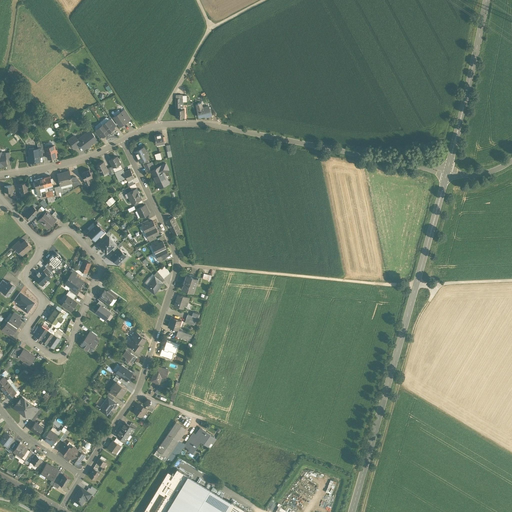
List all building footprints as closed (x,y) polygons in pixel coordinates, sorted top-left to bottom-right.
[(179,109),(179,98),(175,98),(176,109),(175,109),(176,117),(184,117),(184,109),(179,109)] [(216,114),(210,103),(208,103),(208,106),(209,106),(209,108),(210,108),(211,115),(216,114)] [(203,107),(196,109),(198,117),(204,116),(205,117),(211,115),(210,108),(209,108),(209,106),(208,106),(203,107)] [(130,119),(124,110),(121,112),(127,121),(130,119)] [(121,112),(114,116),(120,126),(127,121),(121,112)] [(109,120),(108,120),(103,124),(108,132),(114,128),(114,127),(109,120)] [(103,124),(97,129),(102,136),(103,137),(108,132),(103,124)] [(45,128),(51,135),(55,132),(49,125),(45,128)] [(77,140),(80,144),(84,149),(87,147),(89,147),(90,146),(91,144),(93,142),(94,142),(97,140),(90,130),(77,140)] [(162,134),(154,136),(156,145),(164,143),(164,141),(165,141),(164,137),(163,137),(162,134)] [(74,136),(69,140),(75,148),(80,144),(77,140),(74,136)] [(54,146),(46,148),(48,158),(56,156),(56,153),(57,152),(56,151),(55,150),(54,146)] [(145,154),(142,148),(135,151),(140,162),(142,161),(147,158),(149,158),(146,153),(145,154)] [(34,151),(29,152),(30,162),(31,162),(32,163),(34,163),(34,161),(39,161),(38,157),(39,157),(39,156),(38,149),(34,150),(34,151)] [(117,156),(109,160),(112,166),(113,168),(115,167),(120,164),(117,156)] [(104,162),(96,165),(100,174),(108,171),(107,168),(104,162)] [(149,163),(144,164),(147,171),(154,168),(151,162),(149,163)] [(162,165),(152,169),(155,175),(153,176),(158,188),(166,184),(163,179),(166,177),(163,172),(165,171),(162,165)] [(122,169),(115,172),(115,173),(119,180),(126,177),(124,172),(122,169)] [(124,172),(126,177),(129,183),(132,181),(131,179),(134,178),(130,169),(124,172)] [(89,170),(82,173),(85,180),(88,179),(92,177),(91,175),(93,174),(92,172),(90,172),(89,170)] [(69,171),(58,174),(61,186),(72,183),(71,178),(69,171)] [(50,176),(42,178),(44,187),(52,185),(52,183),(53,183),(52,178),(51,179),(50,176)] [(82,184),(76,177),(71,178),(72,183),(73,186),(82,184)] [(42,178),(34,180),(35,183),(33,183),(34,186),(36,186),(36,189),(44,187),(42,178)] [(27,182),(19,183),(20,192),(28,190),(27,182)] [(136,189),(128,193),(130,197),(129,197),(132,203),(134,202),(141,199),(140,196),(140,195),(138,193),(139,193),(138,193),(136,189)] [(107,201),(110,206),(117,200),(113,196),(107,201)] [(105,206),(97,197),(95,199),(103,209),(105,207),(105,206)] [(138,208),(137,208),(141,217),(149,213),(145,204),(144,205),(138,208)] [(33,206),(25,214),(31,219),(35,215),(38,211),(37,211),(33,206)] [(182,209),(172,214),(174,218),(183,214),(182,209)] [(46,211),(43,215),(44,216),(41,219),(44,222),(43,224),(48,228),(55,220),(56,219),(51,215),(46,211)] [(55,211),(51,215),(56,219),(55,220),(56,221),(60,216),(55,211)] [(172,217),(167,220),(168,224),(169,228),(170,227),(174,235),(180,232),(172,217)] [(149,223),(143,226),(146,232),(155,227),(152,221),(148,223),(149,223)] [(89,230),(88,232),(95,240),(99,236),(104,231),(100,226),(99,226),(96,224),(95,225),(89,230)] [(155,227),(146,232),(148,238),(154,235),(155,235),(158,233),(155,227)] [(106,233),(101,238),(104,241),(109,236),(111,235),(108,232),(106,233)] [(116,243),(109,236),(104,241),(100,245),(102,247),(101,248),(104,250),(107,252),(111,248),(116,244),(116,243)] [(31,247),(25,240),(21,244),(17,248),(22,254),(31,247)] [(18,241),(12,247),(15,250),(17,248),(21,244),(18,241)] [(159,244),(153,247),(156,253),(165,248),(162,242),(158,243),(159,244)] [(165,248),(156,253),(158,259),(164,256),(165,256),(168,254),(165,248)] [(125,255),(119,249),(115,252),(111,257),(117,263),(120,260),(125,255)] [(56,253),(53,256),(53,255),(50,258),(50,259),(48,262),(55,269),(63,260),(56,253)] [(125,255),(120,260),(123,263),(129,257),(126,254),(125,255)] [(80,269),(84,271),(87,272),(90,263),(84,260),(82,264),(80,269)] [(55,269),(48,262),(45,266),(46,267),(51,272),(55,269)] [(16,266),(13,271),(19,274),(22,269),(16,266)] [(157,271),(163,278),(169,273),(164,266),(157,271)] [(43,271),(49,277),(52,274),(51,272),(46,267),(43,271)] [(77,268),(75,271),(77,272),(83,276),(84,271),(80,269),(77,268)] [(35,277),(43,285),(50,278),(49,277),(43,271),(42,270),(39,272),(37,274),(35,277)] [(155,276),(156,278),(162,282),(165,280),(163,278),(157,271),(153,276),(155,276)] [(75,275),(72,273),(65,283),(71,288),(76,291),(77,291),(84,281),(75,275)] [(197,277),(186,274),(181,289),(193,293),(195,287),(194,286),(197,277)] [(155,276),(146,287),(154,294),(163,283),(162,282),(156,278),(155,276)] [(8,283),(2,291),(9,295),(15,286),(12,283),(10,282),(9,281),(7,283),(8,283)] [(108,292),(105,289),(100,296),(104,300),(109,303),(113,297),(114,296),(108,292)] [(69,290),(66,295),(68,297),(68,296),(73,300),(76,295),(69,290)] [(118,295),(110,290),(108,292),(114,296),(113,297),(115,298),(118,295)] [(20,292),(14,300),(18,303),(23,295),(20,292)] [(189,297),(178,294),(174,306),(183,309),(185,302),(187,302),(189,297)] [(28,298),(27,298),(25,297),(25,296),(23,295),(18,303),(21,305),(19,306),(27,312),(34,303),(28,298)] [(68,297),(62,305),(71,310),(76,302),(73,300),(68,296),(68,297)] [(100,307),(96,312),(106,319),(110,312),(105,308),(101,305),(100,307)] [(55,308),(48,318),(54,322),(56,324),(58,320),(60,322),(63,318),(61,316),(63,314),(64,313),(60,311),(55,308)] [(13,316),(12,315),(8,321),(17,327),(21,321),(19,320),(13,316)] [(181,321),(171,317),(168,327),(178,330),(180,325),(178,325),(180,321),(181,321)] [(70,320),(66,334),(71,336),(75,321),(70,320)] [(17,327),(8,321),(4,327),(5,328),(10,332),(13,333),(17,327)] [(42,326),(35,335),(41,339),(48,330),(42,326)] [(48,330),(41,339),(47,343),(54,334),(48,330)] [(178,330),(176,336),(190,341),(192,335),(178,330)] [(146,339),(135,331),(131,337),(133,338),(128,344),(133,348),(139,352),(143,346),(141,345),(146,339)] [(54,334),(47,343),(53,348),(60,339),(54,334)] [(88,335),(84,341),(83,341),(81,344),(84,347),(84,348),(87,350),(88,350),(90,347),(92,348),(97,342),(89,336),(88,335)] [(177,345),(166,341),(164,346),(163,346),(160,354),(165,356),(165,357),(171,359),(171,358),(172,358),(173,356),(172,356),(172,355),(167,353),(168,350),(174,352),(177,345)] [(17,347),(12,355),(14,357),(20,349),(17,347)] [(20,349),(14,357),(17,359),(18,357),(23,350),(20,349)] [(35,357),(23,349),(23,350),(18,357),(29,365),(35,357)] [(130,353),(127,351),(121,358),(129,363),(128,364),(129,364),(130,364),(131,365),(135,360),(137,358),(130,353)] [(127,381),(132,373),(121,365),(115,372),(122,377),(127,381)] [(157,366),(155,373),(154,372),(151,381),(159,384),(161,377),(165,379),(168,370),(157,366)] [(1,378),(0,379),(0,386),(3,390),(10,384),(4,377),(4,376),(1,378)] [(120,380),(115,377),(113,379),(117,382),(122,385),(123,383),(120,380)] [(127,381),(122,377),(120,380),(123,383),(127,385),(129,382),(127,381)] [(18,390),(12,382),(10,384),(15,392),(18,390)] [(122,385),(117,382),(118,383),(112,391),(111,390),(110,391),(121,398),(127,389),(122,385)] [(10,384),(3,390),(9,398),(13,394),(16,392),(15,392),(10,384)] [(69,393),(57,385),(55,388),(67,397),(69,393)] [(30,403),(22,396),(14,407),(28,417),(29,416),(36,407),(30,403)] [(107,397),(98,409),(107,415),(116,403),(112,400),(108,397),(107,397)] [(84,409),(71,400),(64,410),(70,414),(73,409),(80,414),(84,409)] [(145,408),(141,405),(140,406),(137,404),(136,405),(137,406),(134,411),(141,416),(143,413),(144,414),(147,410),(147,409),(145,408)] [(154,409),(147,404),(145,408),(147,409),(147,410),(152,413),(154,409)] [(36,407),(29,416),(32,418),(39,409),(36,407)] [(32,418),(31,419),(34,421),(42,411),(39,409),(32,418)] [(43,428),(35,422),(30,429),(38,434),(43,428)] [(129,425),(125,422),(121,428),(129,434),(133,428),(134,428),(129,425)] [(176,422),(154,454),(165,462),(168,457),(171,459),(176,451),(179,453),(185,445),(179,440),(186,429),(176,422)] [(129,434),(121,428),(116,434),(121,438),(125,440),(129,434)] [(195,435),(189,444),(192,446),(193,445),(195,446),(200,440),(208,445),(213,437),(206,432),(200,428),(195,435)] [(61,430),(58,435),(55,439),(58,441),(60,439),(64,433),(61,430)] [(69,432),(66,430),(64,433),(60,439),(63,441),(69,432)] [(49,431),(44,438),(52,444),(55,439),(58,435),(53,431),(52,433),(49,431)] [(8,433),(6,432),(0,439),(0,440),(8,446),(13,438),(14,438),(10,435),(10,434),(9,433),(8,433)] [(193,433),(186,443),(189,444),(195,435),(193,433)] [(94,441),(87,436),(84,439),(91,444),(94,441)] [(114,441),(113,440),(108,448),(116,453),(121,445),(114,441)] [(28,448),(20,442),(13,451),(17,454),(18,453),(22,455),(21,456),(21,457),(23,455),(28,448)] [(72,448),(64,442),(61,446),(62,446),(60,450),(71,458),(78,449),(74,446),(72,448)] [(78,449),(71,458),(79,463),(85,454),(78,449)] [(34,453),(30,450),(26,457),(29,460),(34,453)] [(42,459),(34,453),(29,460),(38,466),(42,459)] [(106,462),(100,458),(97,463),(103,467),(106,462)] [(58,470),(47,463),(41,473),(52,480),(58,470)] [(100,472),(93,468),(92,470),(91,469),(90,471),(91,471),(88,475),(95,479),(100,472)] [(166,511),(188,475),(177,468),(173,474),(168,471),(142,511),(166,511)] [(58,470),(52,480),(50,483),(53,485),(55,482),(57,477),(60,472),(61,472),(58,470)] [(71,478),(64,474),(61,479),(58,483),(60,484),(60,485),(62,486),(62,485),(65,487),(71,478)] [(188,475),(166,511),(248,511),(188,475)] [(331,500),(336,481),(330,479),(325,498),(331,500)] [(88,487),(86,491),(91,494),(94,496),(96,492),(88,487)] [(86,491),(81,488),(73,500),(81,505),(85,498),(88,499),(91,494),(86,491)]
